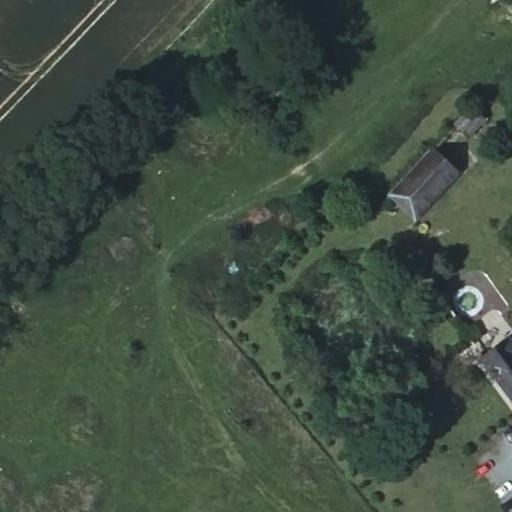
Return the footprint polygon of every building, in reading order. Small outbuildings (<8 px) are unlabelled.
[(470,138),(484,120),(470,109),(456,126),(470,138)] [(415,219),(454,177),(430,154),(390,195),(415,219)] [(470,295),(450,311),(470,341),(491,324),(470,295)] [(474,347),(482,359),(505,340),(497,329),(474,347)] [(482,359),(511,400),(511,335),(508,338),(505,340),(482,359)]
